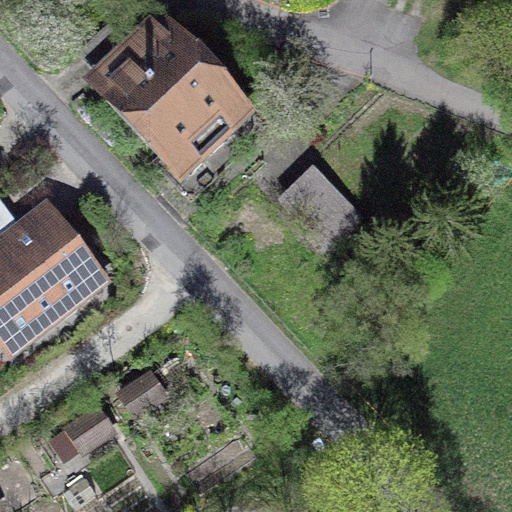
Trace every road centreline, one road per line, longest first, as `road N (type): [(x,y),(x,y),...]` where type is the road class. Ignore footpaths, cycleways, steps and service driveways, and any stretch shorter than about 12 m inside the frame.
road 1 (residential): [(0,73),(411,511)]
road 2 (residential): [(511,120),(195,0)]
